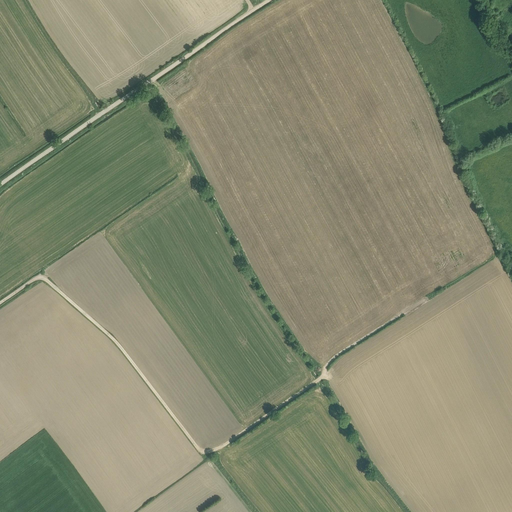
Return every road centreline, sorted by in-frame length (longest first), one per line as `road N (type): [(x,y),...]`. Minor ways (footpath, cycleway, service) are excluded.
road 1 (track): [(410,305),(330,358),(313,383),(204,452),(115,340),(43,276),(0,302)]
road 2 (unclassified): [(269,0),(0,184)]
